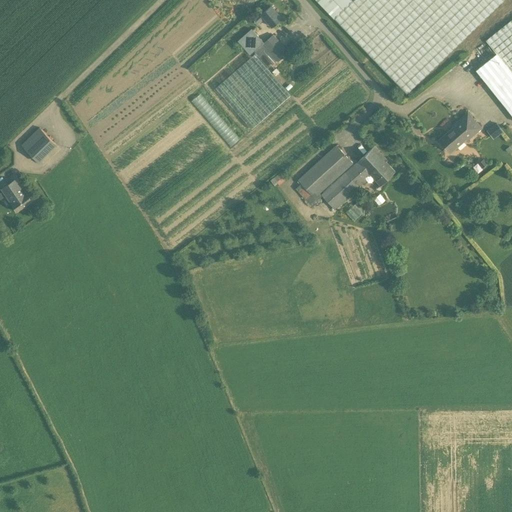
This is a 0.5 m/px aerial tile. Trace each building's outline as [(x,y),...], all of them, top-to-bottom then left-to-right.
[(316,0),(407,93),(503,0),(316,0)] [(272,26),(282,18),(271,5),(262,13),(260,12),(252,19),(257,24),(265,18),(272,26)] [(511,115),(511,18),(485,40),(496,54),(476,70),(511,115)] [(252,129),(292,95),(268,68),(277,60),(278,62),(289,52),(273,33),(264,42),(251,28),(237,40),(250,54),(253,51),(256,54),(216,88),(252,129)] [(466,141),(481,128),(468,112),(452,125),(453,126),(438,139),(450,153),(465,140),(466,141)] [(39,162),(56,144),(39,127),(21,144),(39,162)] [(314,198),(353,163),(337,144),(298,180),(314,198)] [(367,177),(370,174),(381,185),(395,171),(386,161),(387,160),(374,146),(356,163),(356,162),(321,194),(335,209),(369,178),(367,177)] [(402,173),(407,179),(414,173),(410,167),(402,173)] [(270,180),(274,185),(277,183),(279,184),(286,179),(280,172),(270,180)] [(16,212),(33,200),(28,192),(27,193),(17,178),(1,189),(12,204),(11,204),(16,212)] [(358,217),(363,213),(355,204),(350,208),(358,217)] [(350,208),(346,212),(354,221),(358,217),(350,208)]
